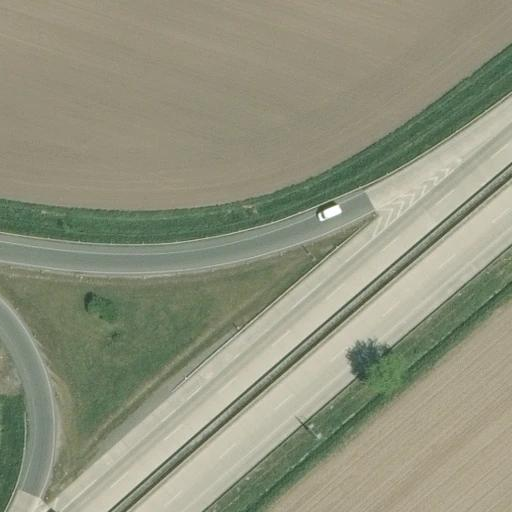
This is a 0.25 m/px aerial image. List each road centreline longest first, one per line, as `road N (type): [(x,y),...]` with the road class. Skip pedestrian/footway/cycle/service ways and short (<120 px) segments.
road 1 (motorway): [(511,117),(68,511)]
road 2 (motorway): [(511,103),(346,206),(248,244),(159,262),(0,250)]
road 3 (motorway): [(168,511),(511,213)]
road 4 (motorway): [(0,313),(12,322),(41,396),(40,468),(15,511)]
